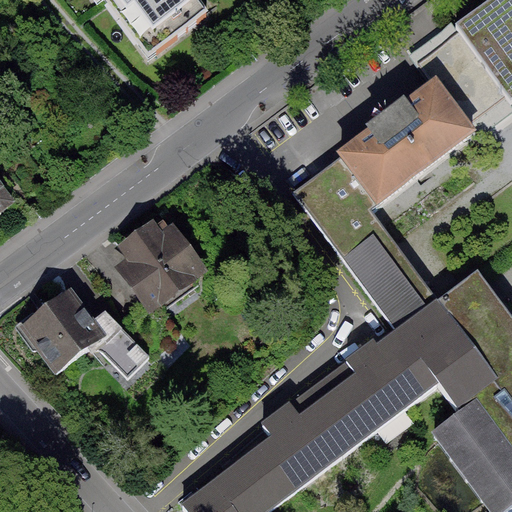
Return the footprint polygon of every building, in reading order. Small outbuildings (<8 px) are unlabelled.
[(96,0),(149,70),(211,25),(192,0),(96,0)] [(511,0),(505,0),(457,37),(459,40),(421,69),(438,91),(467,130),(506,101),(511,108),(511,0)] [(373,141),(341,164),(378,213),(474,140),(467,130),(438,91),(407,114),(405,112),(371,138),(373,141)] [(296,198),(400,341),(442,310),(372,218),(378,213),(341,164),(296,198)] [(0,200),(0,224),(11,217),(0,200)] [(165,221),(114,257),(159,318),(209,282),(165,221)] [(272,511),(438,390),(461,421),(436,439),(489,511),(511,511),(511,325),(480,282),(442,310),(400,341),(381,356),(376,349),(264,431),(274,444),(183,511),(272,511)] [(65,293),(21,325),(62,382),(106,350),(65,293)]
